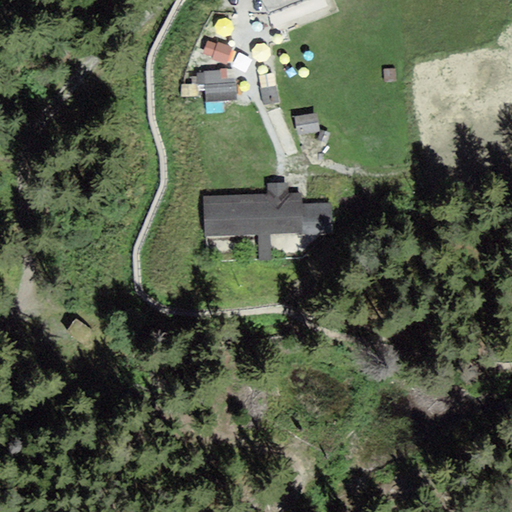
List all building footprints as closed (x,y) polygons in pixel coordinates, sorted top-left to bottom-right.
[(232,47),(207,39),(201,54),(227,63),(232,47)] [(220,69),(205,70),(207,98),(236,96),(235,77),(221,78),(220,69)] [(276,85),(262,87),(264,101),(278,99),(276,85)] [(316,112),(296,115),(299,131),(319,128),(316,112)] [(269,194),(206,195),(207,233),(272,232),(285,232),(331,231),(330,202),(301,203),(301,192),(286,192),(286,182),(269,182),(269,194)]
